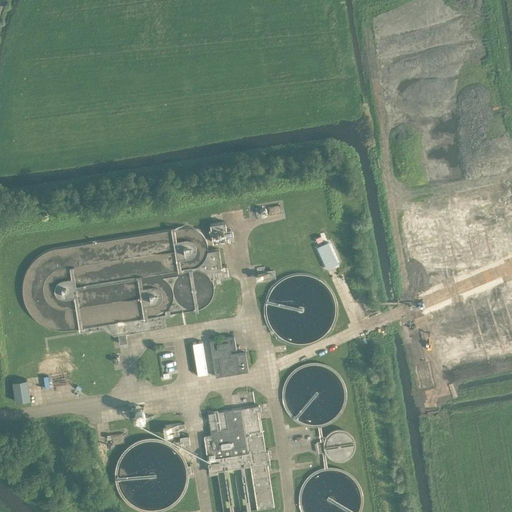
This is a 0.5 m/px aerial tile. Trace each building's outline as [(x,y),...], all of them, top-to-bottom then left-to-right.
[(227,229),(225,221),(211,223),(213,241),(228,239),(227,234),(233,233),(232,228),(227,229)] [(229,276),(228,265),(222,265),(220,249),(208,250),(208,252),(206,257),(204,260),(201,263),(199,264),(197,265),(196,266),(196,267),(197,267),(201,268),(204,270),(207,272),(210,275),(212,278),(217,278),(217,281),(221,281),(221,277),(229,276)] [(266,270),(265,265),(257,267),(259,277),(276,274),(275,269),(266,270)] [(120,343),(128,341),(127,332),(119,333),(120,343)] [(231,354),(230,349),(237,348),(235,335),(210,339),(216,375),(249,370),(246,352),(231,354)] [(203,340),(194,342),(198,373),(208,372),(203,340)] [(13,379),(15,399),(31,397),(28,377),(13,379)] [(144,403),(142,402),(141,401),(139,401),(138,402),(136,403),(135,404),(135,406),(135,407),(136,409),(137,410),(138,411),(140,411),(142,411),(143,410),(144,409),(145,407),(145,406),(145,404),(144,403)] [(266,448),(259,404),(208,412),(212,435),(206,436),(212,470),(217,469),(224,511),(232,511),(275,505),(268,461),(271,461),(269,448),(266,448)] [(170,424),(163,425),(165,435),(171,434),(180,433),(179,429),(178,429),(178,427),(185,426),(185,422),(170,424)] [(356,438),(356,435),(355,432),(354,430),(351,427),(350,425),(346,424),(343,423),(341,423),(338,423),(335,424),(333,425),(331,427),(329,430),(328,432),(327,435),(327,438),(327,440),(328,443),(329,446),(331,448),(335,451),(339,452),(341,452),(344,452),(346,451),(349,450),(351,448),(354,446),(355,443),(356,440),(356,438)]
